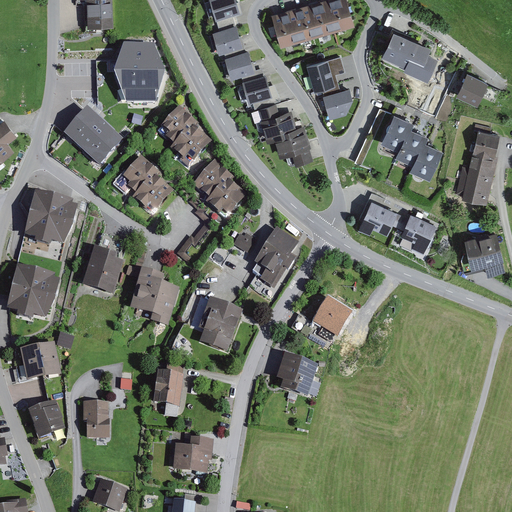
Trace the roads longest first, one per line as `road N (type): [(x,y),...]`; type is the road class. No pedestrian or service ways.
road 1 (residential): [(328,234),(248,383),(228,511)]
road 2 (tertiary): [(328,234),(250,163),(161,0)]
road 3 (track): [(507,313),(453,511)]
road 4 (tertiary): [(511,315),(385,266),(328,234)]
road 5 (residential): [(328,146),(344,144),(369,99),(358,52),(380,3),(374,0)]
road 6 (track): [(78,511),(77,397),(87,380),(121,369)]
road 7 (residential): [(52,0),(53,81),(36,156)]
road 8 (residential): [(0,372),(48,511)]
road 9 (residential): [(264,0),(252,16),(256,34),(309,104)]
road 10 (residential): [(36,156),(136,230)]
